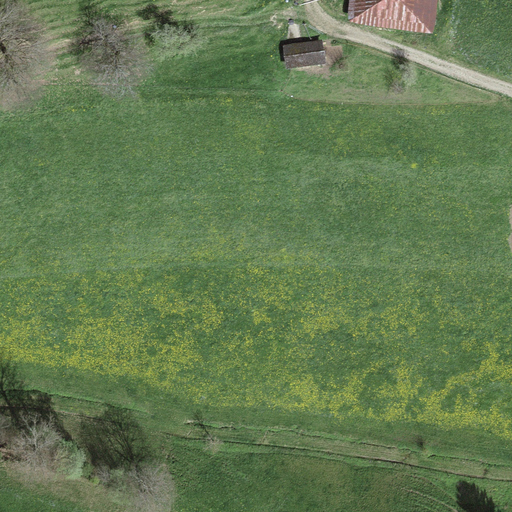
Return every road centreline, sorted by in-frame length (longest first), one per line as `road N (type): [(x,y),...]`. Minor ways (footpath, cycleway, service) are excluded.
road 1 (track): [(0,62),(181,25),(313,13)]
road 2 (track): [(511,94),(351,35),(313,13),(311,0)]
